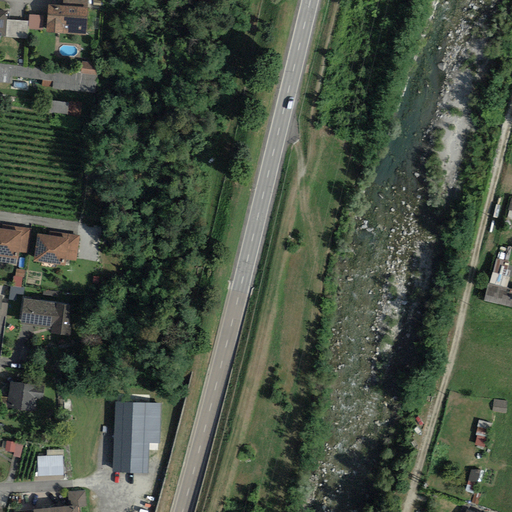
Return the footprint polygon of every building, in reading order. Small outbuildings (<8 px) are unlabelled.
[(87,7),(49,4),(46,32),(85,35),(87,7)] [(31,29),(45,30),(45,15),(31,14),(31,29)] [(99,75),(99,63),(83,62),(83,74),(99,75)] [(52,114),(83,114),(83,101),(52,101),(52,114)] [(2,228),(0,227),(0,255),(19,258),(20,252),(28,253),(31,228),(3,224),(2,228)] [(48,235),(37,234),(34,260),(64,264),(65,259),(76,260),(80,233),(49,229),(48,235)] [(509,262),(495,259),(485,300),(511,306),(511,287),(508,286),(510,276),(505,275),(509,262)] [(24,285),(26,269),(17,269),(16,285),(24,285)] [(70,304),(24,296),(20,321),(54,326),(53,331),(71,334),(69,313),(70,304)] [(44,385),(11,380),(7,407),(35,412),(37,398),(42,399),(44,385)] [(172,401),(117,399),(114,470),(151,471),(152,441),(170,442),(172,401)] [(508,400),(494,399),(493,411),(507,412),(508,400)] [(479,420),(477,426),(479,427),(476,435),(478,436),(475,444),(487,448),(494,425),(479,420)] [(24,442),(6,438),(4,447),(14,449),(13,453),(18,454),(21,455),(24,442)] [(65,453),(39,453),(39,478),(65,478),(65,453)] [(481,470),(471,470),(465,490),(474,494),(477,483),(481,470)] [(478,505),(481,495),(475,493),(472,503),(478,505)]
